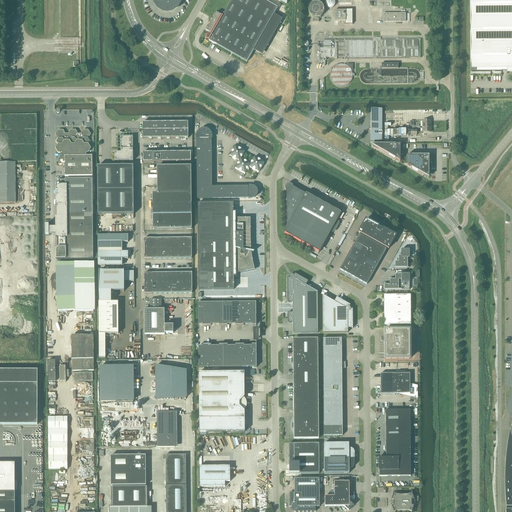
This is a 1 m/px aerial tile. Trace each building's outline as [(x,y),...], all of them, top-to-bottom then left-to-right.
[(154,0),(155,3),(158,8),(162,10),(167,11),(172,10),(176,7),(180,0),(154,0)] [(204,34),(202,37),(204,38),(205,39),(209,41),(211,42),(214,44),(247,62),(277,8),(262,0),(244,0),(243,2),(242,4),(234,0),(231,0),(222,16),(216,13),(206,31),(204,34)] [(511,0),(469,0),(470,71),(511,70),(511,0)] [(334,11),(334,21),(345,21),(345,24),(352,24),(352,10),(345,10),(345,11),(334,11)] [(383,13),(383,22),(405,22),(405,13),(383,13)] [(374,140),(374,145),(378,145),(378,141),(381,141),(381,110),(371,110),(371,138),(374,140)] [(422,133),(431,133),(431,121),(422,121),(422,133)] [(188,138),(188,122),(142,123),(143,139),(188,138)] [(196,149),(212,148),(211,140),(211,139),(211,137),(211,134),(208,131),(205,129),(202,129),(199,131),(197,134),(196,137),(196,139),(197,139),(197,140),(196,140),(196,149)] [(56,149),(58,153),(60,153),(60,161),(62,161),(62,163),(65,163),(65,177),(92,177),(92,157),(86,157),(86,153),(88,153),(90,149),(88,145),(90,142),(88,138),(90,135),(87,131),(83,131),(81,135),(77,135),(75,131),(71,131),(68,135),(65,135),(62,131),(58,131),(56,135),(58,139),(56,142),(58,146),(56,149)] [(114,162),(133,161),(133,153),(132,150),(133,150),(133,137),(120,138),(120,150),(120,153),(114,153),(114,162)] [(400,162),(400,157),(400,145),(378,145),(374,145),(372,145),(372,146),(400,162)] [(229,156),(239,162),(241,159),(245,152),(235,146),(229,156)] [(143,162),(191,162),(191,152),(143,153),(143,162)] [(428,178),(428,162),(429,156),(406,156),(406,166),(428,178)] [(264,163),(254,157),(250,164),(249,167),(258,173),(264,163)] [(239,162),(235,169),(245,174),(249,167),(250,164),(241,159),(239,162)] [(0,203),(16,203),(15,162),(0,162),(0,203)] [(97,215),(133,215),(133,166),(97,167),(97,215)] [(191,229),(191,194),(191,167),(162,167),(162,194),(152,194),(152,229),(191,229)] [(212,179),(196,180),(197,199),(207,199),(207,187),(212,187),(212,179)] [(55,238),(65,238),(65,250),(57,250),(57,260),(93,260),(92,180),(65,180),(65,186),(56,186),(57,189),(55,189),(55,206),(57,206),(57,218),(55,218),(55,228),(51,228),(48,228),(48,225),(45,225),(45,234),(51,234),(55,234),(55,238)] [(283,233),(313,249),(319,253),(341,213),(306,193),(305,194),(292,187),(293,186),(292,186),(292,185),(291,185),(290,184),(289,184),(288,184),(287,185),(286,186),(285,186),(285,187),(285,188),(285,189),(285,190),(286,191),(287,227),(283,233)] [(219,199),(219,187),(212,187),(207,187),(207,199),(219,199)] [(240,187),(241,199),(248,199),(248,198),(249,198),(251,198),(254,198),(256,195),(257,192),(256,190),(254,187),(251,187),(249,187),(248,187),(240,187)] [(252,259),(251,257),(251,254),(251,252),(251,250),(250,248),(250,245),(250,243),(250,219),(235,219),(235,215),(233,215),(233,204),(197,204),(198,290),(234,289),(234,279),(236,279),(236,274),(254,270),(253,267),(253,265),(252,263),(252,261),(252,259)] [(388,249),(395,236),(365,220),(358,233),(360,233),(339,270),(367,285),(387,248),(388,249)] [(128,235),(97,236),(98,266),(122,266),(122,259),(128,259),(128,252),(122,252),(122,242),(128,242),(128,235)] [(144,259),(192,259),(191,238),(144,239),(144,259)] [(396,268),(409,268),(409,250),(401,250),(401,256),(398,256),(398,262),(396,262),(396,268)] [(58,311),(66,311),(93,311),(93,263),(66,263),(58,263),(58,311)] [(134,271),(99,272),(99,292),(111,292),(124,292),(124,282),(134,282),(134,271)] [(317,292),(314,291),(305,286),(308,281),(295,274),(294,276),(292,275),(291,275),(290,276),(289,277),(289,278),(287,278),(287,303),(292,303),(292,313),(287,313),(287,323),(292,323),(293,333),(317,333),(317,292)] [(384,290),(409,290),(409,274),(395,275),(395,280),(389,280),(389,285),(384,285),(384,290)] [(347,328),(352,328),(352,310),(350,310),(350,309),(349,308),(349,307),(350,305),(336,298),(334,302),(322,295),(322,333),(347,333),(347,328)] [(384,314),(384,315),(384,316),(384,317),(384,318),(384,319),(384,320),(385,321),(386,322),(386,325),(409,325),(409,295),(384,296),(384,297),(383,297),(384,313),(384,314)] [(144,335),(156,335),(164,335),(164,334),(173,334),(173,325),(164,326),(164,310),(161,310),(161,300),(150,300),(150,310),(144,310),(144,335)] [(111,302),(99,303),(99,334),(105,334),(118,334),(118,302),(111,302)] [(223,326),(223,302),(222,302),(222,303),(214,303),(215,324),(219,324),(219,326),(223,326)] [(231,324),(231,303),(223,303),(223,302),(223,326),(227,325),(227,324),(231,324)] [(247,303),(248,324),(251,324),(251,325),(256,325),(256,302),(255,302),(255,303),(247,303)] [(206,326),(206,303),(198,303),(198,325),(202,324),(202,326),(206,326)] [(215,324),(214,303),(206,303),(206,326),(211,326),(211,324),(215,324)] [(239,325),(239,303),(231,303),(231,324),(235,324),(235,325),(239,325)] [(248,324),(247,303),(239,303),(239,325),(243,325),(243,324),(248,324)] [(384,330),(384,359),(410,359),(409,330),(384,330)] [(73,372),(94,371),(93,336),(72,336),(73,372)] [(323,356),(341,356),(341,338),(323,339),(323,356)] [(294,439),(318,439),(318,339),(298,339),(298,349),(293,349),(294,439)] [(207,368),(207,345),(202,345),(202,346),(198,346),(198,368),(207,368)] [(207,345),(207,368),(215,368),(215,346),(211,346),(211,345),(207,345)] [(215,346),(215,368),(223,368),(223,345),(219,345),(219,346),(215,346)] [(223,345),(223,368),(231,368),(231,346),(227,346),(227,345),(223,345)] [(231,346),(231,368),(240,367),(240,345),(235,345),(235,346),(231,346)] [(240,345),(240,367),(248,367),(248,346),(244,346),(244,345),(240,345)] [(248,346),(248,367),(256,367),(256,368),(256,345),(252,345),(252,346),(248,346)] [(323,365),(342,365),(341,356),(323,356),(323,365)] [(48,361),(49,382),(57,382),(56,361),(48,361)] [(323,374),(342,374),(342,365),(323,365),(323,374)] [(133,366),(100,367),(101,402),(133,402),(133,366)] [(185,371),(156,366),(156,399),(186,398),(185,371)] [(0,424),(37,425),(38,370),(0,370),(0,424)] [(244,372),(198,373),(199,419),(199,433),(244,433),(244,419),(244,410),(243,410),(242,409),(242,408),(243,407),(243,406),(243,405),(243,404),(243,403),(243,402),(242,401),(242,400),(244,397),(244,372)] [(76,382),(93,382),(93,374),(75,374),(76,382)] [(323,383),(342,383),(342,374),(323,374),(323,383)] [(409,374),(380,374),(380,394),(400,394),(409,396),(411,389),(409,389),(409,374)] [(323,392),(342,391),(342,383),(323,383),(323,392)] [(323,400),(342,400),(342,391),(323,392),(323,400)] [(323,409),(342,409),(342,400),(323,400),(323,409)] [(342,409),(323,409),(323,418),(342,418),(342,409)] [(379,476),(410,476),(410,410),(385,410),(386,458),(378,458),(378,471),(379,471),(379,476)] [(177,412),(157,412),(157,448),(175,447),(174,427),(177,427),(177,412)] [(49,469),(67,469),(66,417),(48,417),(49,469)] [(323,427),(342,427),(342,418),(323,418),(323,427)] [(342,427),(323,427),(323,436),(342,436),(342,427)] [(351,450),(350,449),(350,448),(349,448),(349,443),(324,444),(324,459),(354,458),(354,452),(353,452),(353,451),(352,451),(352,450),(351,450)] [(319,444),(289,444),(289,464),(289,469),(289,474),(294,474),(319,473),(319,472),(319,444)] [(111,486),(146,485),(145,455),(110,456),(111,486)] [(166,488),(186,487),(185,455),(165,455),(166,488)] [(353,465),(353,464),(354,464),(354,458),(324,459),(324,474),(349,473),(349,468),(350,468),(350,467),(351,467),(352,467),(352,466),(353,466),(353,465)] [(0,511),(14,511),(15,492),(15,463),(0,463),(0,511)] [(225,481),(230,481),(230,466),(199,466),(199,487),(225,486),(225,481)] [(294,493),(289,493),(289,507),(291,507),(291,508),(292,508),(292,509),(293,510),(294,510),(294,511),(315,511),(315,507),(319,507),(319,479),(294,479),(294,493)] [(348,511),(353,506),(353,501),(354,501),(354,496),(353,496),(353,493),(353,492),(349,492),(349,482),(334,482),(334,496),(324,496),(324,507),(344,506),(348,511)] [(147,487),(111,487),(111,507),(147,507),(147,487)] [(186,511),(186,487),(166,488),(165,511),(186,511)] [(411,511),(412,511),(413,506),(411,505),(411,500),(413,499),(411,493),(410,494),(409,494),(407,494),(405,495),(403,495),(400,495),(399,495),(397,494),(395,494),(393,493),(391,499),(393,500),(393,502),(392,502),(392,503),(394,503),(394,505),(391,506),(393,511),(395,511),(396,511),(397,511),(398,511),(399,510),(400,510),(402,510),(403,510),(404,510),(406,510),(408,511),(411,511)]
